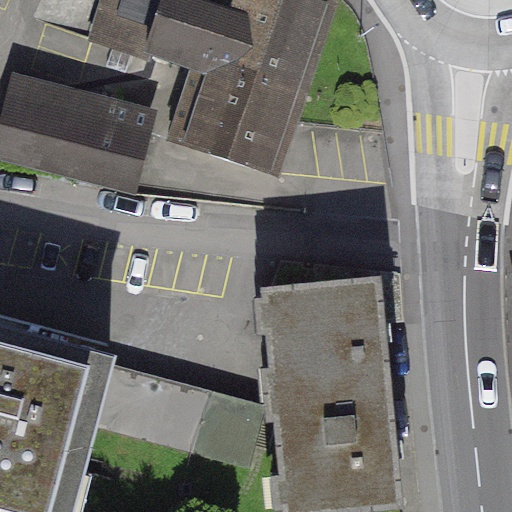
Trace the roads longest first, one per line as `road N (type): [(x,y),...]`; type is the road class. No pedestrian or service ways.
road 1 (residential): [(461,235),(218,252),(0,214)]
road 2 (secondary): [(461,235),(485,511)]
road 3 (secondary): [(489,38),(461,235)]
